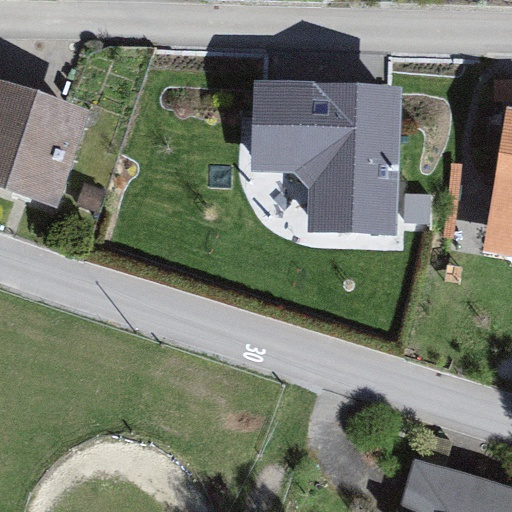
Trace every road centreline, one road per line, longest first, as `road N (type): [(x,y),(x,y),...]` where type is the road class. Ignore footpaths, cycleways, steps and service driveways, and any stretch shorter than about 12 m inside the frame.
road 1 (residential): [(511,422),(0,264)]
road 2 (residential): [(511,33),(0,21)]
